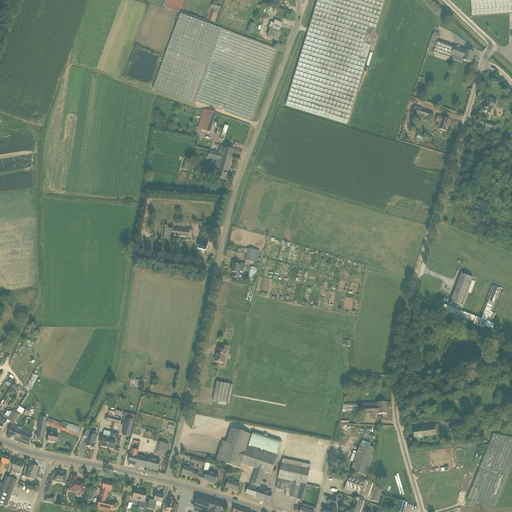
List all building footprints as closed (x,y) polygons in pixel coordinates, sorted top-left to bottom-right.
[(317,0),(286,105),(347,124),(384,0),(317,0)] [(511,0),(470,0),(472,15),(511,12),(511,0)] [(274,7),(268,5),(265,14),(271,15),(274,7)] [(250,120),(276,49),(256,42),(182,14),(180,14),(180,15),(165,55),(153,89),(195,105),(197,100),(250,120)] [(269,28),(270,29),(267,37),(277,41),(281,33),(279,32),(283,24),(275,21),(274,24),(271,23),(269,28)] [(449,59),(450,56),(453,48),(437,42),(433,54),(449,59)] [(450,56),(463,60),(471,63),(474,54),(466,51),(466,52),(453,48),(450,56)] [(485,105),(483,111),(490,114),(492,107),(494,108),(496,101),(488,99),(486,105),(485,105)] [(205,110),(202,118),(198,129),(210,133),(216,114),(205,110)] [(431,119),(433,113),(421,110),(419,115),(431,119)] [(446,132),(450,121),(437,117),(436,121),(441,123),(439,129),(446,132)] [(490,133),(495,134),(497,128),(493,127),(493,125),(486,123),(485,127),(492,129),(490,133)] [(217,178),(226,180),(234,150),(220,147),(219,151),(223,152),(222,154),(218,153),(209,151),(208,158),(217,160),(216,164),(214,164),(213,170),(215,171),(213,176),(217,178)] [(185,161),(182,169),(193,172),(195,164),(185,161)] [(205,241),(199,240),(197,249),(206,251),(208,243),(204,242),(205,241)] [(257,263),(259,251),(248,249),(246,261),(257,263)] [(246,265),(245,265),(241,264),(240,266),(233,264),(231,273),(233,273),(232,277),(238,278),(239,274),(242,275),(244,268),(245,268),(246,265)] [(491,323),(486,321),(493,304),(499,288),(494,286),(488,302),(481,319),(457,309),(457,308),(461,309),(462,306),(463,307),(473,279),(461,274),(447,311),(446,314),(456,318),(457,315),(485,326),(485,327),(489,329),(491,323)] [(218,349),(215,361),(224,363),(226,351),(228,351),(229,347),(222,345),(221,350),(218,349)] [(33,374),(28,385),(32,388),(38,376),(33,374)] [(13,385),(16,380),(10,376),(7,381),(13,385)] [(213,401),(229,404),(233,385),(217,382),(213,401)] [(387,414),(386,403),(377,403),(377,407),(363,407),(364,415),(387,414)] [(10,421),(15,413),(12,411),(8,417),(7,419),(10,421)] [(15,413),(10,421),(13,423),(19,415),(15,413)] [(63,422),(62,424),(49,419),(46,424),(77,437),(81,428),(71,424),(63,422)] [(43,438),(46,423),(40,422),(37,437),(43,438)] [(131,433),(133,424),(126,422),(123,431),(131,433)] [(213,422),(211,429),(215,430),(216,429),(221,430),(222,424),(213,422)] [(449,444),(457,443),(454,422),(446,423),(449,444)] [(423,437),(436,435),(440,434),(438,424),(434,425),(435,428),(421,430),(413,431),(414,438),(418,438),(418,439),(423,438),(423,437)] [(8,436),(19,440),(23,429),(23,428),(23,429),(12,425),(8,436)] [(27,430),(23,429),(19,440),(30,444),(32,436),(28,435),(30,431),(26,430),(27,430)] [(241,464),(256,469),(251,484),(260,487),(265,472),(271,474),(277,456),(262,451),(248,446),(247,446),(251,435),(231,429),(220,462),(240,468),(241,464)] [(94,448),(97,436),(98,432),(92,431),(87,430),(83,437),(88,438),(86,446),(90,447),(89,448),(94,449),(94,448)] [(253,431),(248,446),(262,451),(263,450),(277,455),(281,440),(253,431)] [(48,442),(57,443),(58,435),(49,434),(48,442)] [(511,464),(511,438),(493,434),(467,498),(467,504),(495,507),(511,464)] [(100,446),(107,448),(109,440),(110,436),(106,435),(103,435),(100,446)] [(116,438),(114,437),(110,436),(109,440),(107,448),(114,450),(116,438)] [(156,452),(165,455),(168,444),(159,442),(156,452)] [(375,449),(360,444),(351,472),(366,477),(375,449)] [(158,471),(160,461),(137,456),(138,450),(132,449),(131,454),(130,454),(128,464),(158,471)] [(0,465),(0,473),(2,474),(5,464),(8,465),(11,458),(4,456),(0,465)] [(197,459),(195,464),(205,467),(206,461),(197,459)] [(12,472),(16,473),(21,474),(24,463),(15,460),(12,468),(13,468),(12,472)] [(302,500),(306,484),(306,485),(310,470),(281,464),(276,488),(286,491),(285,496),(302,500)] [(26,478),(34,480),(36,476),(35,476),(37,468),(38,468),(39,468),(36,467),(35,466),(35,467),(30,465),(26,478)] [(199,473),(193,472),(194,466),(190,465),(190,468),(184,466),(182,474),(192,477),(197,478),(199,473)] [(54,481),(61,483),(65,483),(67,474),(63,473),(60,472),(60,473),(56,472),(55,474),(54,474),(53,475),(53,476),(52,478),(54,478),(54,481)] [(218,475),(206,472),(204,480),(211,482),(210,483),(215,484),(218,475)] [(77,476),(72,475),(69,491),(83,494),(86,483),(76,481),(77,476)] [(350,475),(344,490),(371,499),(371,500),(379,503),(383,488),(376,486),(376,484),(350,475)] [(3,484),(1,489),(0,492),(0,504),(7,507),(17,480),(6,476),(3,484)] [(237,492),(240,485),(233,482),(234,480),(228,478),(225,488),(237,492)] [(111,491),(113,484),(104,482),(102,489),(103,489),(100,500),(99,500),(98,507),(113,511),(114,504),(106,502),(108,490),(111,491)] [(260,487),(251,484),(250,487),(248,487),(245,494),(269,502),(272,494),(266,492),(267,489),(260,487)] [(88,499),(93,501),(96,490),(91,488),(88,499)] [(144,506),(147,494),(140,493),(140,491),(135,489),(133,498),(135,498),(135,500),(140,501),(139,505),(144,506)] [(162,503),(164,496),(156,494),(154,501),(149,499),(148,505),(147,508),(155,510),(155,507),(156,507),(157,502),(162,503)] [(55,497),(46,495),(44,502),(54,504),(55,497)] [(198,497),(195,505),(194,508),(206,511),(221,511),(223,505),(198,497)] [(168,502),(167,502),(166,508),(172,510),(171,511),(177,511),(179,506),(175,505),(176,503),(175,502),(175,501),(174,500),(173,499),(169,498),(168,502)] [(336,511),(337,509),(333,508),(334,505),(335,505),(337,500),(329,498),(328,503),(331,504),(330,507),(329,508),(325,507),(323,511),(336,511)] [(358,500),(355,509),(354,511),(360,511),(364,501),(358,500)]
